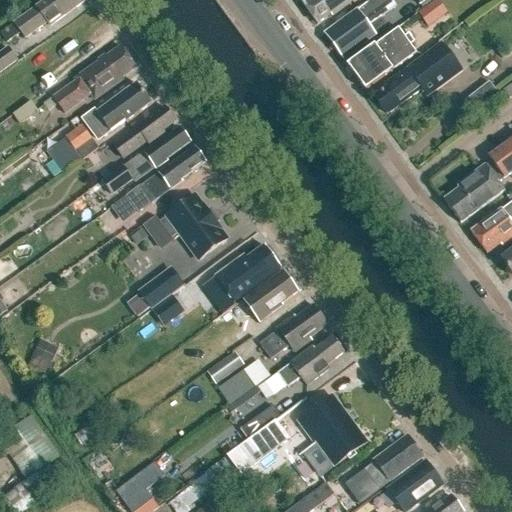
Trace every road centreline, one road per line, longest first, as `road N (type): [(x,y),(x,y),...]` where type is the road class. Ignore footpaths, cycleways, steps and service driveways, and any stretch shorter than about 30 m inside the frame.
road 1 (unclassified): [(485,511),(108,0)]
road 2 (secondary): [(511,364),(232,0)]
